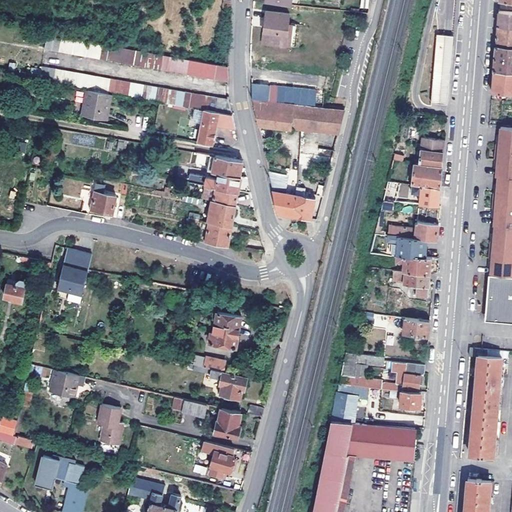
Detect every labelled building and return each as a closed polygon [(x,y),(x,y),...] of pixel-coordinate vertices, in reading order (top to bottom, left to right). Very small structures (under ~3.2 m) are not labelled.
[(222,0),(222,8),(230,9),(230,0),(222,0)] [(267,11),(266,20),(269,21),(268,32),(270,32),(268,45),(287,47),(289,24),(290,14),(267,11)] [(499,26),(511,26),(511,11),(501,11),(501,15),(499,26)] [(499,30),(497,46),(511,46),(511,26),(499,26),(499,30)] [(228,66),(48,35),(45,49),(228,81),(228,66)] [(447,104),(454,36),(447,35),(440,35),(437,35),(431,103),(441,104),(447,104)] [(511,46),(497,46),(496,58),(494,69),(511,71),(511,46)] [(111,92),(195,107),(203,108),(216,110),(218,97),(41,67),(39,80),(86,88),(111,92)] [(511,71),(494,69),(494,73),(492,92),(511,93),(511,71)] [(323,106),(327,91),(252,82),(252,98),(303,104),(323,106)] [(108,106),(111,92),(86,88),(82,112),(106,117),(108,106)] [(290,126),(300,127),(303,104),(252,98),(258,124),(290,128),(290,126)] [(219,111),(225,112),(226,100),(219,99),(217,111),(219,111)] [(323,106),(303,104),(300,127),(339,132),(345,109),(323,106)] [(203,108),(195,107),(192,119),(201,121),(203,108)] [(198,141),(213,144),(214,140),(217,123),(219,111),(217,111),(216,110),(203,108),(201,121),(198,141)] [(219,111),(217,123),(235,127),(232,113),(225,112),(219,111)] [(496,140),(495,149),(511,150),(511,125),(500,124),(499,132),(498,138),(496,140)] [(442,166),(444,138),(422,134),(419,162),(442,166)] [(410,143),(398,141),(394,157),(406,159),(410,143)] [(511,150),(495,149),(494,158),(496,161),(496,167),(495,174),(497,174),(511,175),(511,150)] [(243,160),(210,154),(207,170),(218,172),(240,176),(243,160)] [(441,183),(442,166),(419,162),(415,161),(413,183),(441,187),(441,183)] [(278,212),(293,215),(297,195),(285,192),(285,188),(282,187),(284,174),(269,171),(278,212)] [(185,173),(184,180),(216,186),(238,190),(241,176),(240,176),(218,172),(217,179),(185,173)] [(494,190),(493,199),(511,200),(511,175),(497,174),(496,181),(496,188),(494,190)] [(396,181),(388,180),(384,198),(390,199),(392,199),(396,181)] [(96,185),(103,186),(102,193),(104,193),(106,185),(96,183),(96,185)] [(441,187),(413,183),(412,192),(421,193),(420,202),(439,205),(439,202),(441,187)] [(116,195),(104,193),(102,193),(103,186),(96,185),(93,203),(92,209),(112,213),(113,209),(116,195)] [(216,186),(213,200),(235,204),(238,190),(216,186)] [(203,198),(183,195),(182,201),(202,204),(203,198)] [(315,198),(297,195),(293,215),(311,218),(315,198)] [(392,199),(390,199),(388,221),(402,222),(404,200),(392,199)] [(511,200),(493,199),(492,208),(494,210),(493,217),(493,224),(494,224),(511,225),(511,200)] [(235,204),(213,200),(212,200),(208,221),(209,221),(231,225),(235,204)] [(438,225),(441,205),(439,205),(420,202),(417,228),(389,225),(388,233),(426,239),(436,240),(438,225)] [(205,242),(228,246),(231,225),(209,221),(205,242)] [(490,239),(489,249),(511,250),(511,225),(494,224),(493,231),(492,237),(490,239)] [(385,233),(376,231),(372,250),(378,251),(381,251),(385,233)] [(426,239),(388,233),(388,238),(398,240),(397,253),(424,256),(425,252),(426,239)] [(83,289),(93,249),(69,243),(65,259),(67,260),(65,267),(63,267),(59,283),(83,289)] [(511,250),(489,249),(489,258),(491,260),(490,266),(489,273),(511,275),(511,250)] [(378,251),(372,250),(368,266),(374,267),(378,251)] [(431,257),(424,256),(397,253),(396,260),(404,261),(403,270),(429,273),(431,257)] [(429,282),(429,273),(403,270),(393,269),(392,281),(403,282),(403,285),(413,286),(412,289),(416,289),(415,295),(427,297),(429,282)] [(511,322),(511,276),(487,274),(484,312),(488,316),(491,320),(511,322)] [(6,284),(3,296),(13,299),(12,300),(22,302),(25,288),(24,288),(25,284),(23,281),(20,280),(17,282),(16,286),(6,284)] [(83,289),(59,283),(57,291),(81,297),(83,289)] [(241,315),(217,311),(212,342),(236,346),(241,315)] [(382,315),(374,315),(373,329),(385,331),(386,323),(381,323),(382,315)] [(425,320),(405,318),(403,333),(428,335),(429,320),(425,320)] [(471,436),(470,454),(497,456),(500,423),(496,423),(497,407),(501,407),(501,401),(498,401),(499,387),(503,387),(504,373),(501,374),(502,357),(509,358),(510,350),(490,349),(482,348),(473,347),(470,347),(469,355),(478,356),(477,368),(474,405),(471,436)] [(383,366),(384,357),(348,354),(341,384),(371,387),(401,390),(418,391),(419,376),(424,372),(424,364),(393,362),(392,371),(398,372),(397,384),(382,383),(382,380),(366,379),(367,365),(383,366)] [(224,369),(226,360),(208,356),(206,365),(213,366),(224,369)] [(206,365),(195,363),(194,369),(211,373),(213,366),(206,365)] [(222,378),(220,383),(223,384),(222,388),(219,388),(218,392),(243,398),(248,377),(224,371),(224,369),(213,366),(211,373),(211,375),(222,378)] [(85,374),(54,368),(49,389),(74,395),(76,386),(74,386),(74,382),(78,383),(83,384),(85,374)] [(369,399),(371,387),(341,384),(338,398),(359,400),(360,398),(369,399)] [(420,407),(421,392),(418,391),(401,390),(400,405),(420,407)] [(173,406),(183,409),(185,398),(183,397),(175,396),(173,406)] [(207,403),(185,398),(183,409),(183,410),(204,415),(207,403)] [(359,400),(338,398),(333,421),(357,424),(359,400)] [(121,407),(102,403),(98,422),(104,424),(100,439),(119,443),(123,425),(123,422),(118,420),(121,407)] [(249,404),(247,412),(262,415),(264,408),(249,404)] [(238,424),(241,411),(222,406),(219,420),(217,419),(215,430),(239,436),(241,425),(238,424)] [(357,424),(333,421),(317,497),(313,511),(335,511),(348,454),(414,459),(417,429),(357,424)] [(0,439),(14,442),(17,434),(12,433),(0,429),(0,439)] [(223,476),(225,469),(230,470),(232,458),(249,462),(252,452),(204,440),(202,450),(213,453),(210,465),(211,466),(210,473),(223,476)] [(67,460),(52,456),(43,454),(36,482),(48,485),(49,481),(54,482),(56,475),(65,477),(64,479),(78,482),(81,472),(82,473),(84,464),(75,462),(76,459),(68,457),(67,460)] [(344,511),(356,458),(348,454),(335,511),(344,511)] [(193,472),(205,474),(206,467),(194,465),(193,472)] [(166,484),(132,475),(127,493),(150,498),(146,511),(176,511),(180,495),(172,493),(169,505),(161,503),(166,484)] [(67,511),(69,507),(83,511),(89,485),(78,482),(64,479),(63,484),(69,486),(66,500),(54,497),(52,501),(47,511),(67,511)] [(488,511),(489,503),(493,503),(495,481),(468,479),(466,495),(464,511),(488,511)]
